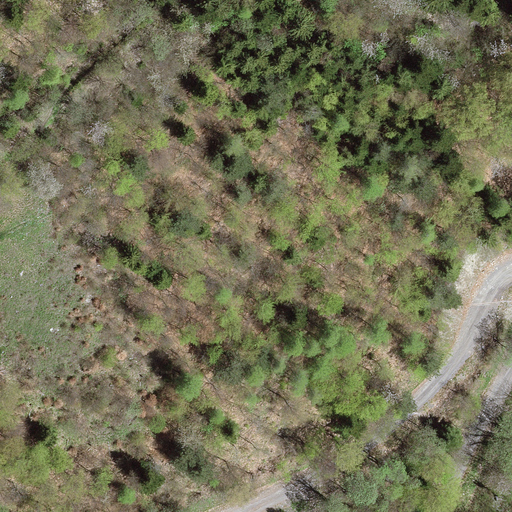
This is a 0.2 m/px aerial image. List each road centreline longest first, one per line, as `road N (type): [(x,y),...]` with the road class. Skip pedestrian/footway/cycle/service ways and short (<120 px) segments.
road 1 (track): [(246,511),(397,436),(452,371),(499,279),(511,275)]
road 2 (track): [(511,387),(453,511)]
